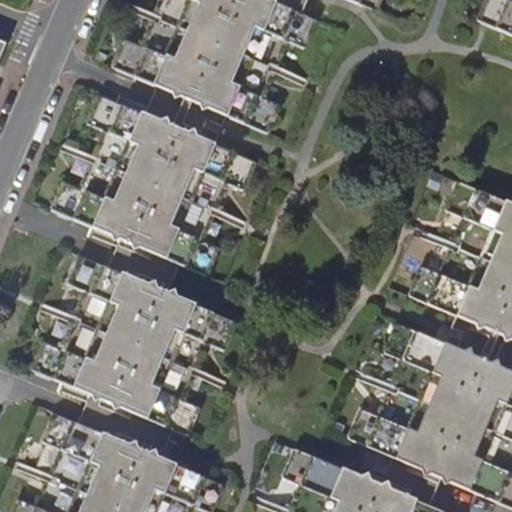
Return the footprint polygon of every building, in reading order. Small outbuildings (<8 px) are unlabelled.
[(316,20),(301,13),(269,0),(162,0),(143,46),(126,39),(114,68),(154,86),(215,111),(268,134),(280,104),(262,96),(285,41),(304,48),(316,20)] [(306,0),(269,0),(301,13),(306,0)] [(349,0),(376,11),(380,0),(349,0)] [(511,0),(507,0),(508,0),(507,0),(486,0),(477,22),(511,36),(511,0)] [(154,86),(142,114),(203,140),(215,111),(154,86)] [(254,162),(203,140),(142,114),(101,96),(89,125),(105,132),(81,189),(65,182),(53,210),(120,240),(169,260),(206,276),(218,247),(201,240),(225,183),(242,190),(254,162)] [(406,295),(470,323),(511,340),(511,205),(454,181),(442,210),(460,217),(435,274),(418,267),(406,295)] [(163,274),(169,260),(120,240),(114,254),(108,267),(157,288),(163,274)] [(236,321),(157,288),(108,267),(80,256),(68,286),(86,294),(62,348),(44,341),(31,371),(99,399),(172,430),(187,436),(199,407),(182,399),(205,343),(223,351),(236,321)] [(511,374),(506,371),(458,351),(394,323),(381,353),(398,361),(375,416),(357,409),(345,438),(391,457),(438,478),(511,508),(511,473),(506,471),(511,457),(511,374)] [(506,371),(511,356),(511,340),(470,323),(458,351),(506,371)] [(159,459),(172,430),(99,399),(87,428),(159,459)] [(187,511),(190,506),(205,511),(209,511),(221,485),(159,459),(87,428),(55,414),(43,443),(60,450),(35,507),(18,499),(12,511),(187,511)] [(444,511),(427,504),(380,484),(294,448),(281,478),(299,486),(287,511),(444,511)] [(429,498),(438,478),(391,457),(382,479),(380,484),(427,504),(429,498)]
